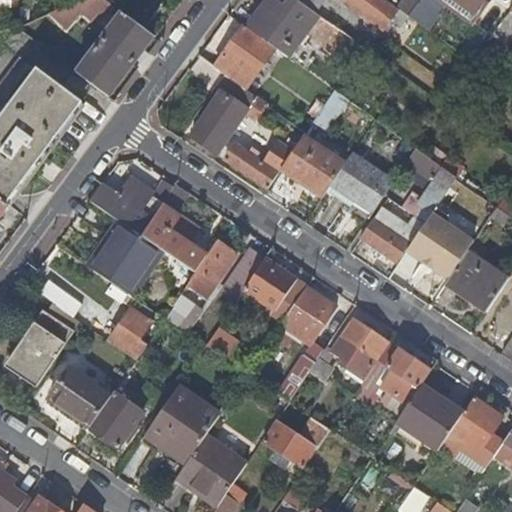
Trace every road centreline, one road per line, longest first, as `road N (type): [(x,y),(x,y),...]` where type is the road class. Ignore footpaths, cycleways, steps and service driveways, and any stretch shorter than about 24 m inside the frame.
road 1 (residential): [(127,123),(511,383)]
road 2 (residential): [(0,289),(127,123)]
road 3 (residential): [(134,511),(0,419)]
road 4 (residential): [(127,123),(217,0)]
